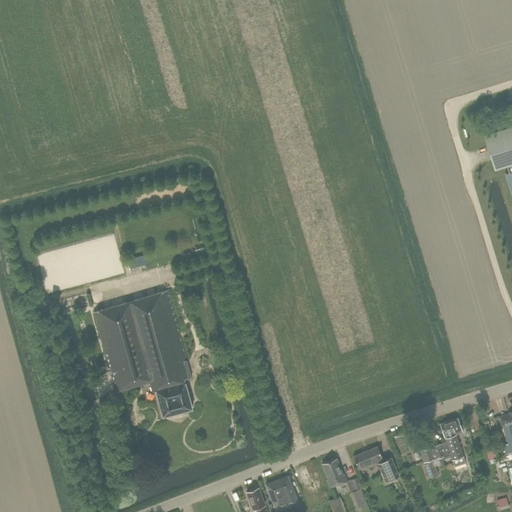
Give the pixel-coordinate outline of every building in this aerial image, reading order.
[(511,124),(483,134),(494,168),(506,164),(509,172),(505,173),(511,195),(511,124)] [(191,377),(167,289),(94,311),(116,391),(150,382),(153,392),(156,391),(163,416),(192,408),(184,378),(191,377)] [(511,411),(507,413),(510,424),(503,426),(508,443),(504,444),(507,452),(511,450),(511,411)] [(456,433),(462,431),(457,417),(440,423),(446,441),(422,449),(426,461),(437,457),(438,460),(451,456),(454,466),(465,462),(461,449),(456,433)] [(125,437),(116,439),(118,447),(127,445),(125,437)] [(383,460),(383,458),(377,445),(353,456),(359,469),(367,465),(367,467),(376,464),(376,465),(379,467),(385,481),(398,475),(391,457),(383,460)] [(497,457),(494,448),(487,451),(489,459),(497,457)] [(343,473),(337,457),(322,463),(328,479),(326,479),(329,488),(346,481),(347,481),(344,473),(343,473)] [(427,462),(430,473),(428,474),(430,478),(439,475),(433,460),(427,462)] [(315,465),(305,469),(308,476),(301,478),(309,499),(325,493),(315,465)] [(290,484),(287,476),(266,484),(273,500),(277,510),(297,502),(293,492),(294,492),(290,484)] [(268,511),(266,506),(263,507),(262,505),(265,504),(258,487),(246,492),(253,508),(255,507),(257,511),(268,511)] [(361,488),(350,493),(357,511),(368,507),(361,488)] [(345,511),(340,496),(329,500),(333,511),(345,511)] [(500,506),(508,503),(506,497),(498,500),(500,506)]
